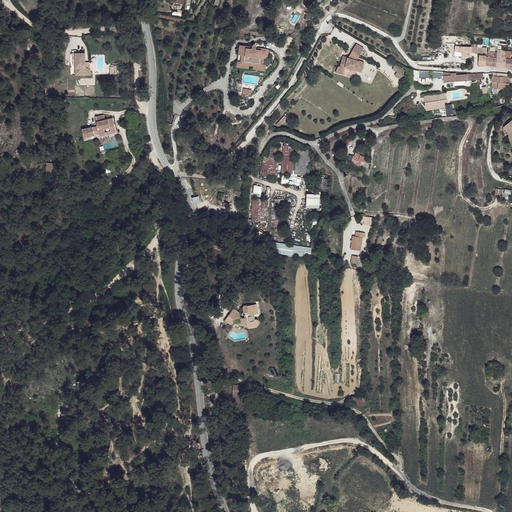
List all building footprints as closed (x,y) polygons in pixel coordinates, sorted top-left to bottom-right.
[(249,48),(239,46),(236,65),(248,68),(249,65),(252,65),(252,68),(264,71),(267,51),(258,50),(257,52),(255,51),(256,49),(257,46),(255,43),(252,45),(251,49),(251,50),(249,50),(249,48)] [(363,48),(355,43),(350,53),(357,57),(363,48)] [(473,45),(462,44),(461,49),(464,50),(464,53),(472,53),(472,51),(473,45)] [(493,46),(489,46),(488,55),(497,55),(498,51),(493,50),(493,48),(493,46)] [(508,49),(498,48),(498,51),(497,55),(511,56),(511,52),(508,52),(508,49)] [(347,58),(342,56),(339,67),(345,69),(345,67),(362,71),(364,61),(356,60),(347,58)] [(497,66),(498,57),(486,56),(485,65),(497,66)] [(511,59),(498,57),(497,66),(511,67),(511,59)] [(405,69),(395,63),(393,67),(397,69),(395,73),(401,76),(405,69)] [(339,68),(339,67),(338,66),(336,72),(344,75),(345,69),(339,68)] [(89,93),(91,88),(88,84),(90,81),(94,71),(84,67),(76,87),(89,93)] [(440,77),(432,78),(433,82),(480,78),(483,76),(481,72),(442,75),(439,76),(440,77)] [(508,77),(496,75),(492,75),(491,81),(497,82),(496,87),(509,88),(510,78),(508,77)] [(486,91),(486,86),(481,86),(425,96),(426,102),(486,91)] [(115,151),(116,153),(121,151),(114,137),(108,141),(106,136),(98,140),(101,148),(104,156),(110,153),(108,150),(113,147),(115,151)] [(293,173),(293,145),(282,145),(281,173),(293,173)] [(100,158),(96,150),(87,154),(90,162),(100,158)] [(352,161),(360,164),(361,160),(364,161),(366,156),(354,152),(353,155),(349,154),(347,160),(352,161)] [(261,159),(261,174),(276,174),(276,159),(261,159)] [(307,192),(305,206),(319,208),(321,194),(307,192)] [(267,222),(267,194),(255,194),(255,198),(252,198),(251,221),(267,222)] [(272,198),(272,229),(284,229),(284,198),(272,198)] [(363,225),(371,225),(372,216),(363,216),(363,225)] [(352,237),(350,250),(360,251),(362,238),(364,238),(364,233),(355,232),(354,237),(352,237)] [(309,259),(311,248),(277,241),(275,252),(309,259)] [(245,318),(241,319),(242,322),(245,321),(247,323),(247,325),(249,325),(250,325),(258,323),(259,323),(259,321),(259,320),(258,318),(257,317),(255,316),(254,312),(258,311),(256,302),(242,304),(244,311),(242,311),(242,312),(242,313),(243,314),(244,314),(245,318)] [(230,326),(232,324),(235,320),(241,319),(239,318),(238,315),(232,310),(224,319),(230,326)] [(366,405),(366,397),(351,397),(351,405),(366,405)] [(241,415),(242,403),(234,402),(233,415),(241,415)]
